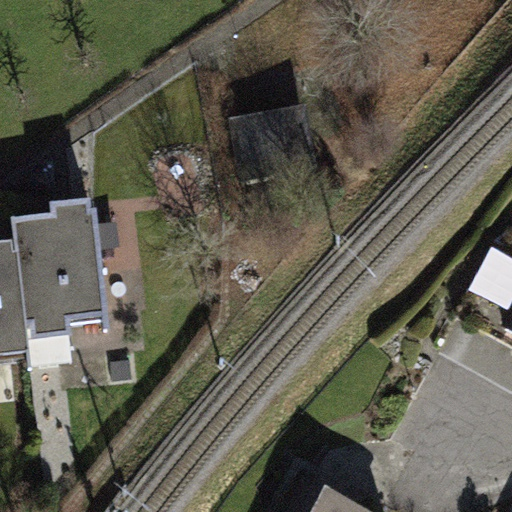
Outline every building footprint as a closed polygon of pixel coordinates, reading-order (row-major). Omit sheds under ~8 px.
[(297,124),(238,132),(246,198),(306,190),(297,124)] [(40,367),(122,359),(109,231),(28,239),(31,265),(40,367)] [(0,398),(43,394),(40,367),(31,265),(0,268),(0,398)] [(511,318),(501,338),(511,343),(511,318)] [(349,511),(305,487),(290,511),(349,511)]
